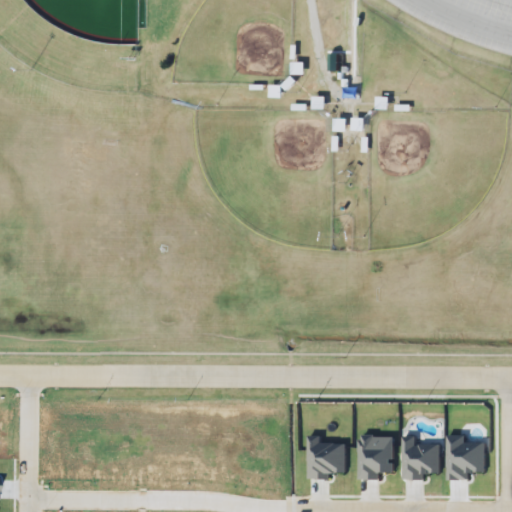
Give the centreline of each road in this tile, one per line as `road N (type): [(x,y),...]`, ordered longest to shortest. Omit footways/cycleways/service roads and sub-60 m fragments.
road 1 (tertiary): [(511,377),(0,373)]
road 2 (residential): [(509,511),(170,498),(27,505)]
road 3 (residential): [(28,373),(27,511)]
road 4 (residential): [(507,377),(508,511)]
